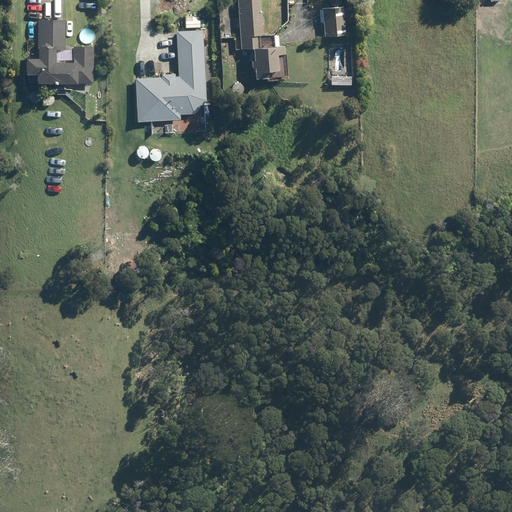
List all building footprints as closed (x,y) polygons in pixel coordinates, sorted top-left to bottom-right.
[(258,0),(235,0),(239,48),(249,47),(250,53),(247,54),(248,66),(251,66),(251,76),(264,75),(263,68),(275,67),(273,52),(283,52),(282,44),(269,45),(268,33),(261,34),(258,0)] [(344,34),(341,5),(320,7),(323,36),(344,34)] [(91,82),(91,45),(71,45),(71,59),(51,59),(51,48),(63,48),(63,18),(35,18),(36,43),(33,43),(33,52),(27,52),(27,56),(21,56),(21,71),(26,71),(26,82),(35,81),(64,80),(64,82),(91,82)] [(204,99),(201,28),(174,30),(177,75),(173,75),(173,73),(159,73),(159,76),(133,77),(135,120),(178,118),(178,113),(192,112),(204,99)] [(344,75),(345,72),(331,71),(331,83),(354,84),(354,76),(344,75)]
